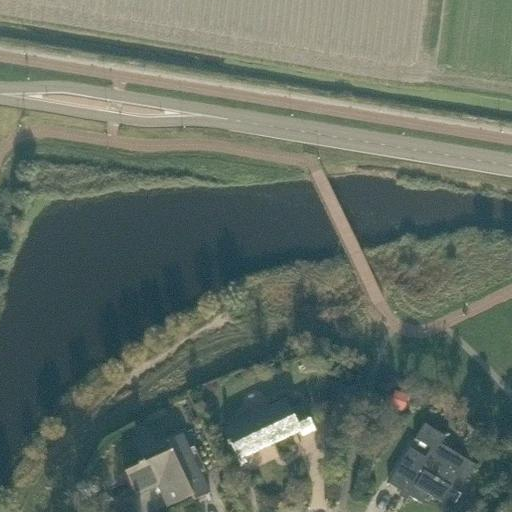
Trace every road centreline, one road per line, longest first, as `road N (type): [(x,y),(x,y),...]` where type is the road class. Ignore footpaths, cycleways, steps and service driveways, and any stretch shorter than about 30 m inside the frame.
road 1 (track): [(14,511),(92,409),(153,361),(246,311),(381,348)]
road 2 (tertiary): [(511,168),(203,115)]
road 3 (tertiary): [(203,115),(60,88),(7,95)]
road 4 (tertiary): [(7,95),(113,117),(203,115)]
